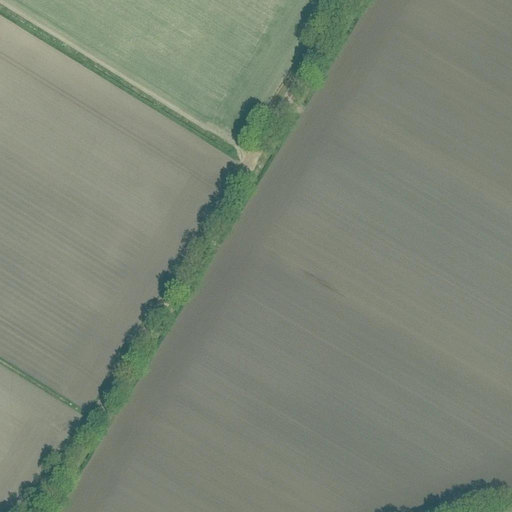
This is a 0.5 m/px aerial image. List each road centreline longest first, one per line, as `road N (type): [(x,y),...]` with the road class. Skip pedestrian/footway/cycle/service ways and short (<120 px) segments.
road 1 (track): [(348,0),(37,511)]
road 2 (track): [(246,166),(0,9)]
